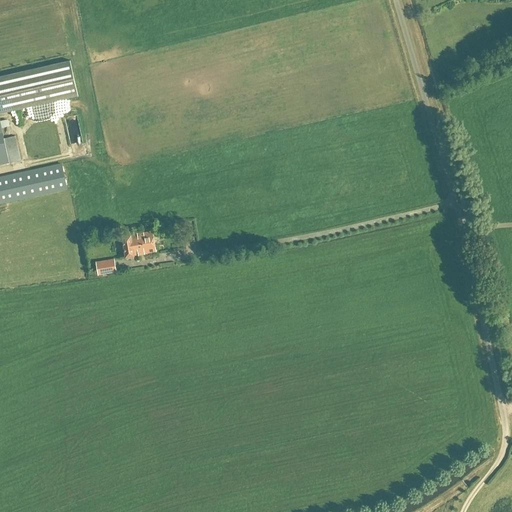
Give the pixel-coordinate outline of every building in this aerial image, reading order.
[(70,59),(0,75),(0,112),(78,94),(70,59)] [(16,135),(4,138),(0,118),(0,165),(21,161),(16,135)] [(66,164),(62,164),(0,177),(0,203),(67,189),(67,188),(71,188),(66,164)] [(153,230),(131,234),(122,235),(126,256),(134,255),(134,254),(156,251),(153,230)] [(117,271),(115,259),(96,262),(98,274),(117,271)]
